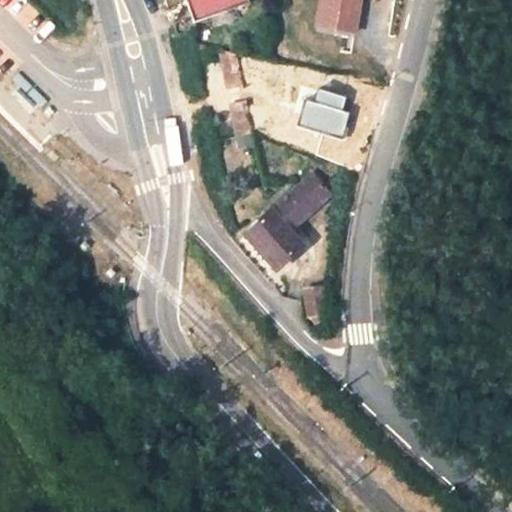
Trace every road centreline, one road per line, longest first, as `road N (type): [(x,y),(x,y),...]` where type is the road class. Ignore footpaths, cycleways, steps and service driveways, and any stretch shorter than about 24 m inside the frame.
road 1 (residential): [(424,0),(365,236),(366,396)]
road 2 (primary): [(319,511),(163,339),(156,305),(166,203)]
road 3 (residential): [(366,396),(303,341),(192,219),(166,203)]
road 4 (primary): [(166,203),(117,0)]
road 5 (residential): [(491,511),(366,396)]
